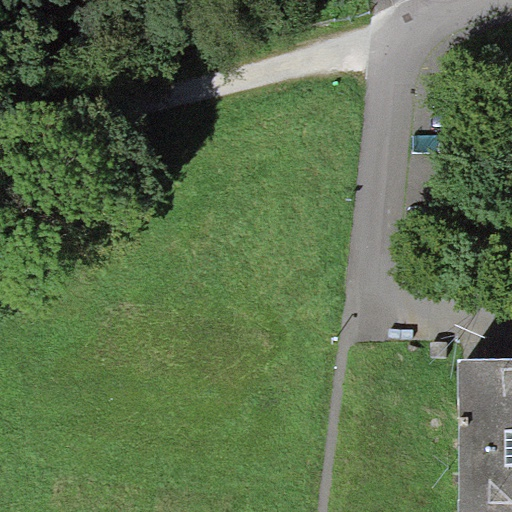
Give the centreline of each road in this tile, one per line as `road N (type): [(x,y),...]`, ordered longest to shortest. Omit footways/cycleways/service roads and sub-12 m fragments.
road 1 (track): [(0,127),(131,105),(391,34)]
road 2 (residential): [(465,0),(391,34),(372,289),(385,311)]
road 3 (residential): [(511,310),(385,311)]
